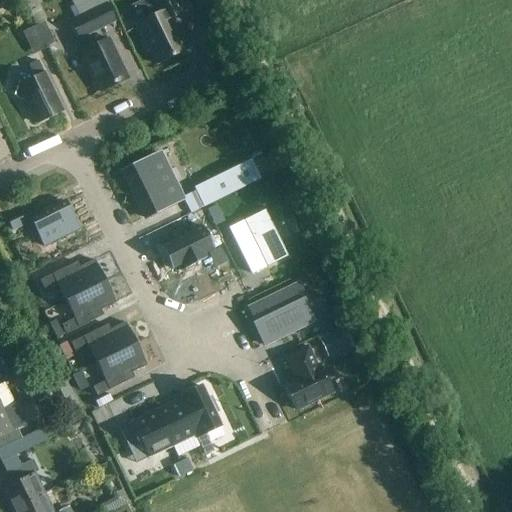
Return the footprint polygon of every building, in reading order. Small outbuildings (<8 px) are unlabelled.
[(156,65),(186,50),(171,20),(184,13),(177,0),(149,0),(157,14),(135,25),(148,53),(150,52),(156,65)] [(104,3),(66,22),(76,41),(114,23),(104,3)] [(35,25),(46,47),(53,44),(41,22),(35,25)] [(46,47),(35,25),(20,34),(31,55),(46,47)] [(128,78),(108,39),(80,53),(99,92),(128,78)] [(281,65),(287,76),(301,69),(295,58),(281,65)] [(36,124),(62,111),(38,62),(29,66),(33,76),(31,77),(32,80),(17,88),(14,98),(25,101),(36,124)] [(182,200),(158,153),(123,172),(146,218),(182,200)] [(204,207),(259,180),(249,160),(194,187),(204,207)] [(65,201),(28,218),(43,247),(79,229),(65,201)] [(287,258),(265,213),(230,229),(252,274),(287,258)] [(12,232),(25,225),(19,215),(6,222),(12,232)] [(203,226),(160,247),(170,270),(181,266),(184,271),(207,260),(204,254),(215,249),(203,226)] [(224,247),(209,254),(216,270),(231,262),(224,247)] [(65,301),(104,282),(94,260),(78,267),(76,262),(39,281),(43,290),(56,284),(65,301)] [(115,304),(104,282),(65,301),(73,319),(61,325),(65,334),(102,316),(100,311),(115,304)] [(298,284),(248,309),(255,323),(253,324),(263,346),(313,322),(303,301),(305,300),(298,284)] [(330,329),(341,323),(333,308),(322,313),(330,329)] [(55,339),(62,336),(54,321),(48,324),(55,339)] [(135,344),(124,322),(109,330),(107,325),(70,343),(74,352),(95,364),(135,344)] [(65,343),(58,347),(64,360),(72,356),(65,343)] [(146,366),(135,344),(95,364),(104,381),(92,388),(96,397),(133,379),(131,374),(146,366)] [(317,367),(307,347),(284,358),(294,379),(283,384),(296,411),(332,393),(319,366),(317,367)] [(77,405),(65,380),(51,386),(63,412),(77,405)] [(0,410),(13,405),(2,384),(0,385),(0,410)] [(200,387),(176,399),(177,401),(193,436),(194,438),(195,438),(204,456),(213,451),(204,434),(219,426),(213,414),(218,412),(211,397),(206,399),(200,387)] [(109,394),(94,402),(97,408),(112,400),(109,394)] [(177,401),(154,412),(171,447),(172,446),(193,436),(177,401)] [(13,405),(0,410),(0,461),(1,463),(48,439),(47,438),(45,439),(40,429),(21,438),(16,428),(23,425),(13,405)] [(133,426),(121,432),(128,449),(129,449),(135,463),(148,457),(148,458),(171,447),(154,412),(131,423),(133,426)] [(11,484),(0,490),(10,510),(44,494),(34,474),(38,472),(32,460),(5,473),(11,484)] [(52,511),(44,494),(10,510),(11,511),(57,511),(56,511),(52,511)]
